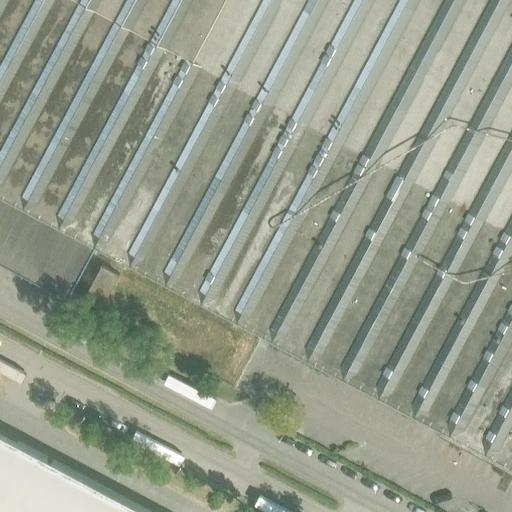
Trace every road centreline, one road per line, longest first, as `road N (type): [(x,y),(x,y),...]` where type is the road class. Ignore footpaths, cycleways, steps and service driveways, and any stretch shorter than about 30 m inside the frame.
road 1 (unclassified): [(258,433),(0,295)]
road 2 (unclassified): [(232,477),(0,354)]
road 3 (unclassified): [(404,511),(258,433)]
